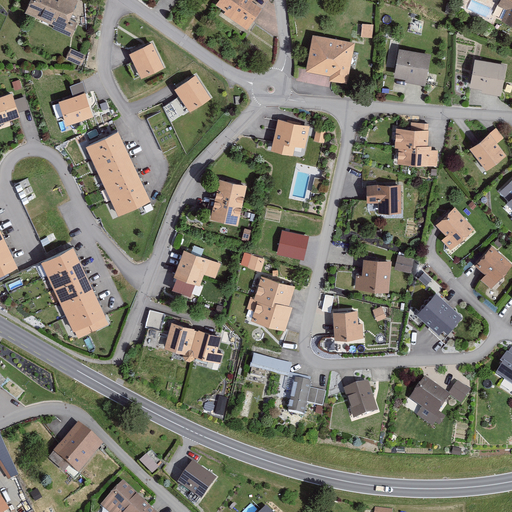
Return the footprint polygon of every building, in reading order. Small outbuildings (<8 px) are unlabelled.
[(78,1),(75,0),(31,0),(25,14),(54,26),(52,29),(71,38),(74,31),(78,24),(70,21),(74,13),(78,1)] [(253,0),(219,0),(216,6),(225,12),(224,15),(247,31),(262,9),(252,2),(253,0)] [(507,11),(501,22),(511,28),(511,0),(501,0),(498,6),(507,11)] [(361,35),(374,35),(374,22),(361,22),(361,35)] [(312,36),(306,73),(330,78),(329,82),(347,85),(355,44),(312,36)] [(164,69),(152,44),(129,55),(141,80),(164,69)] [(86,55),(70,48),(66,60),(81,66),(82,64),(84,59),(86,55)] [(405,84),(426,87),(428,71),(431,55),(399,50),(397,65),(393,79),(405,81),(405,84)] [(507,66),(475,60),(472,75),(469,89),(482,92),(482,94),(498,97),(501,98),(505,81),(507,66)] [(211,99),(195,76),(174,91),(190,114),(211,99)] [(16,81),(12,82),(15,91),(22,89),(19,80),(16,81)] [(74,97),(58,102),(66,128),(95,119),(83,83),(70,87),(74,97)] [(12,93),(0,97),(0,125),(21,119),(12,93)] [(307,128),(279,123),(274,150),(292,153),(294,144),(303,145),(307,128)] [(427,152),(428,124),(412,124),(412,130),(397,130),(397,147),(400,148),(400,163),(435,164),(436,152),(427,152)] [(317,130),(315,141),(324,142),(326,132),(317,130)] [(497,131),(490,137),(495,143),(502,137),(497,131)] [(119,133),(86,148),(119,219),(152,204),(119,133)] [(473,150),(487,169),(504,156),(495,143),(490,137),(473,150)] [(23,200),(25,199),(24,196),(35,189),(28,176),(14,184),(23,200)] [(245,188),(221,182),(212,219),(236,224),(245,188)] [(511,182),(502,193),(511,201),(509,204),(511,207),(511,182)] [(369,202),(380,202),(380,212),(400,212),(400,187),(369,187),(369,202)] [(472,229),(456,211),(439,225),(449,236),(444,240),(451,248),(472,229)] [(302,258),(309,234),(281,226),(275,251),(302,258)] [(0,278),(18,270),(0,231),(0,278)] [(494,243),(500,248),(502,246),(504,243),(499,238),(496,241),(494,243)] [(484,280),(492,287),(511,264),(493,248),(478,266),(488,275),(484,280)] [(73,249),(41,264),(77,341),(109,326),(73,249)] [(219,265),(184,252),(175,277),(179,279),(175,290),(189,295),(194,282),(199,284),(203,273),(214,277),(219,265)] [(261,273),(265,259),(258,257),(252,255),(245,253),(241,265),(248,267),(248,268),(254,271),(261,273)] [(414,259),(397,255),(394,270),(411,274),(414,259)] [(377,263),(363,261),(362,277),(356,275),(355,290),(374,295),(389,293),(392,262),(377,263)] [(279,285),(261,277),(258,287),(259,287),(257,291),(256,295),(254,301),(273,309),(275,305),(276,305),(289,307),(295,287),(279,285)] [(461,319),(436,296),(420,314),(439,332),(443,328),(448,333),(461,319)] [(285,332),(293,308),(289,307),(276,305),(275,305),(273,309),(254,301),(254,299),(251,297),(247,309),(254,312),(254,313),(251,322),(269,330),(285,332)] [(384,314),(382,306),(372,310),(375,318),(377,322),(386,318),(384,314)] [(150,308),(146,323),(158,327),(162,312),(150,308)] [(355,314),(335,316),(337,340),(363,337),(362,325),(356,326),(355,314)] [(220,338),(172,325),(165,348),(185,354),(184,357),(186,360),(190,361),(193,360),(194,356),(209,361),(207,367),(217,370),(221,355),(215,354),(220,338)] [(334,345),(332,335),(322,338),(324,347),(334,345)] [(496,371),(511,382),(511,345),(508,351),(507,350),(501,358),(504,360),(496,371)] [(291,364),(255,354),(253,362),(288,372),(291,364)] [(449,392),(424,375),(409,398),(422,407),(416,414),(433,426),(435,422),(439,425),(445,416),(439,411),(450,395),(451,393),(449,392)] [(310,382),(297,379),(290,408),(304,412),(306,400),(323,404),(326,390),(309,386),(310,382)] [(471,389),(457,380),(449,392),(451,393),(450,395),(461,403),(471,389)] [(376,408),(367,381),(347,387),(355,414),(376,408)] [(103,441),(77,421),(53,452),(79,472),(103,441)] [(0,466),(8,479),(20,471),(0,437),(0,466)] [(461,448),(453,446),(452,455),(461,455),(461,448)] [(146,451),(138,460),(151,473),(160,465),(146,451)] [(220,474),(193,458),(178,481),(206,498),(220,474)] [(160,511),(118,476),(98,499),(113,511),(124,511),(125,511),(160,511)] [(0,511),(4,511),(9,509),(0,495),(0,511)] [(274,511),(262,502),(252,511),(274,511)]
